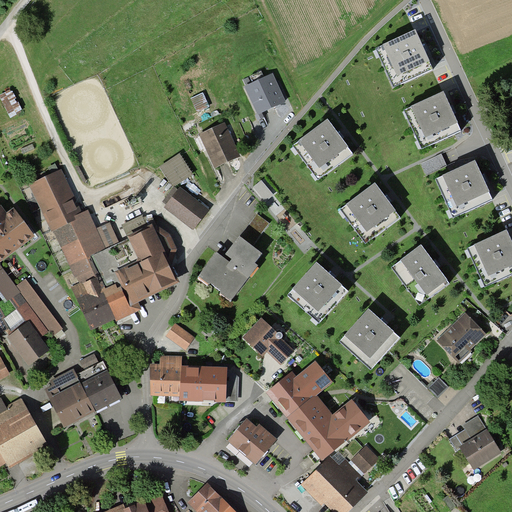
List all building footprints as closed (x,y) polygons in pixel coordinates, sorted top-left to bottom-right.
[(394,88),(433,70),(424,50),(415,31),(376,49),(394,88)] [(277,83),(273,75),(245,88),(258,116),(286,103),(277,83)] [(451,112),(443,95),(404,113),(422,151),(461,133),(451,112)] [(340,136),(329,122),(293,148),(318,182),(354,156),(340,136)] [(215,169),(241,158),(233,140),(225,124),(198,136),(207,157),(209,156),(215,169)] [(442,153),(421,163),(426,175),(448,165),(442,153)] [(435,182),(453,220),(492,202),(482,182),(474,164),(435,182)] [(168,288),(179,283),(171,267),(177,252),(170,236),(156,225),(151,214),(144,218),(142,215),(122,225),(129,240),(122,243),(111,221),(97,227),(89,210),(82,213),(62,171),(30,186),(79,287),(73,290),(92,330),(116,319),(118,321),(141,310),(138,302),(168,288)] [(254,186),(267,203),(276,196),(263,180),(254,186)] [(387,200),(375,185),(341,211),(367,246),(401,220),(387,200)] [(165,208),(193,230),(209,211),(180,188),(178,190),(175,188),(164,202),(168,205),(165,208)] [(7,214),(1,206),(0,206),(0,263),(36,237),(15,209),(7,214)] [(260,266),(256,263),(261,256),(250,248),(268,224),(257,215),(226,257),(232,262),(230,265),(217,255),(199,279),(209,287),(211,285),(220,292),(218,295),(232,304),(260,266)] [(511,243),(506,232),(466,251),(484,290),(511,276),(511,243)] [(435,266),(421,247),(390,270),(420,309),(450,286),(435,266)] [(17,309),(5,318),(0,309),(0,334),(6,332),(9,336),(17,348),(30,365),(49,351),(39,337),(49,330),(53,336),(62,329),(25,279),(16,285),(1,264),(0,264),(0,294),(6,303),(10,301),(17,309)] [(331,276),(317,264),(288,298),(320,326),(350,292),(331,276)] [(382,324),(368,311),(340,341),(372,370),(400,339),(382,324)] [(438,343),(459,364),(488,335),(467,314),(456,325),(438,343)] [(278,334),(277,335),(261,320),(243,338),(264,358),(268,355),(280,366),(295,351),(282,339),(283,338),(283,337),(282,337),(282,336),(281,335),(281,334),(279,334),(278,334)] [(176,324),(166,337),(186,351),(195,338),(176,324)] [(94,353),(80,361),(85,371),(99,363),(94,353)] [(0,379),(9,375),(0,357),(0,379)] [(209,369),(182,369),(182,358),(160,357),(160,365),(151,365),(151,397),(180,397),(180,402),(225,403),(225,400),(238,401),(238,378),(231,370),(209,369)] [(76,421),(122,399),(103,361),(99,363),(85,371),(77,375),(74,368),(51,380),(53,386),(46,389),(64,427),(76,421)] [(317,397),(334,384),(316,362),(297,377),(293,373),(268,394),(322,461),(368,424),(353,405),(335,419),(317,397)] [(439,394),(448,386),(441,379),(432,387),(439,394)] [(10,468),(48,445),(21,400),(7,408),(1,398),(0,398),(0,465),(6,462),(10,468)] [(459,451),(461,451),(474,471),(501,453),(492,439),(477,416),(463,425),(467,430),(452,440),(459,451)] [(260,426),(257,429),(247,420),(228,442),(256,466),(278,441),(272,436),(260,426)] [(345,460),(339,467),(330,458),(301,486),(322,507),(325,504),(333,511),(346,511),(366,492),(356,482),(379,460),(367,447),(349,465),(345,460)] [(234,511),(208,485),(189,504),(197,511),(234,511)] [(168,511),(162,496),(124,511),(122,508),(111,511),(168,511)] [(447,497),(443,501),(451,510),(455,506),(447,497)]
